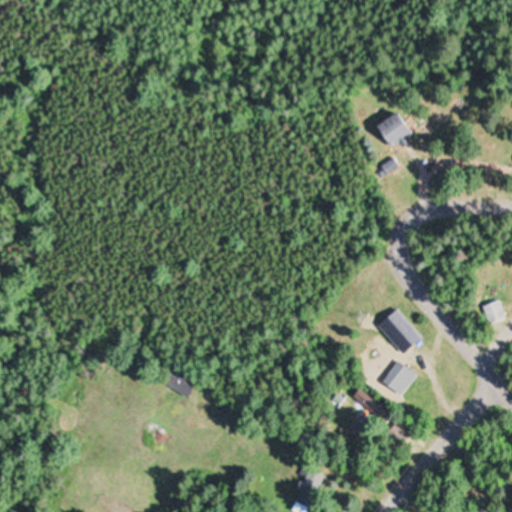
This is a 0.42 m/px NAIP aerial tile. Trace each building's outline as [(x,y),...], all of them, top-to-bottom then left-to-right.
[(417,135),(398,148),(384,128),(403,114),(417,135)] [(511,322),(494,327),(488,308),(505,303),(511,322)] [(427,335),(408,352),(383,323),(402,307),(427,335)] [(420,376),(404,396),(396,390),(402,383),(393,375),(395,373),(403,363),(416,373),(420,376)] [(197,394),(193,400),(170,384),(167,382),(175,371),(178,367),(184,371),(203,384),(197,394)] [(397,418),(390,427),(358,400),(365,391),(397,418)] [(331,478),(316,511),(302,504),(312,482),(305,478),(309,468),(331,478)]
